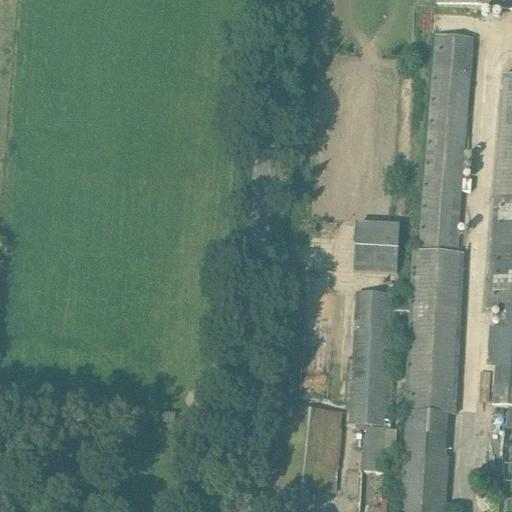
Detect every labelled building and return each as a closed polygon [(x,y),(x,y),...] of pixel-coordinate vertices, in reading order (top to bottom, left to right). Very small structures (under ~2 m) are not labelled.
[(511,0),(438,0),(438,7),(511,11),(511,0)] [(398,511),(442,511),(448,431),(443,431),(450,333),(461,333),(466,254),(454,253),(471,40),(438,38),(421,251),(412,250),(403,412),(406,413),(398,511)] [(511,76),(503,76),(485,303),(497,313),(499,313),(492,408),(511,410),(511,76)] [(399,228),(358,226),(356,271),(398,273),(399,228)] [(390,295),(361,293),(350,422),(380,425),(390,295)] [(341,416),(295,410),(285,489),(335,496),(336,483),(334,482),(335,473),(337,473),(342,432),(340,432),(341,416)] [(155,419),(155,423),(175,424),(175,421),(176,414),(155,413),(155,419)] [(361,472),(382,475),(386,432),(371,431),(362,440),(361,472)]
